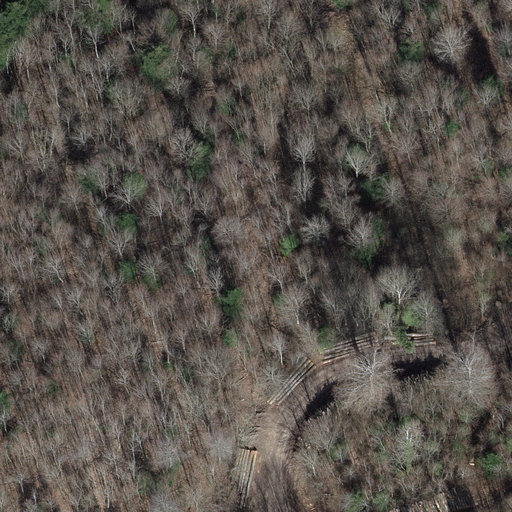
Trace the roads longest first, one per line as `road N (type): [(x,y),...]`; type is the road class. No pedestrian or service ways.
road 1 (track): [(0,218),(154,125),(392,0)]
road 2 (track): [(282,511),(273,489),(277,444),(305,395),(348,368),(511,335)]
